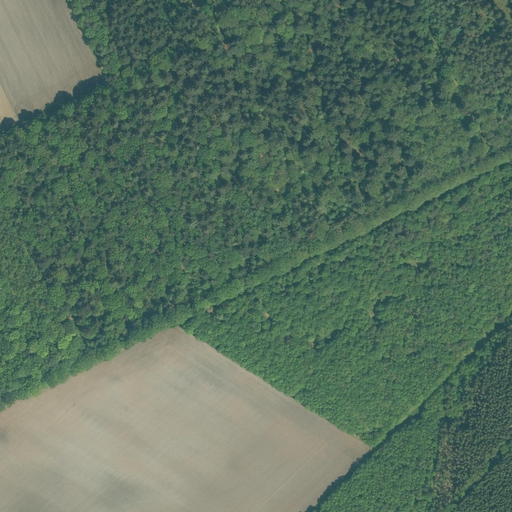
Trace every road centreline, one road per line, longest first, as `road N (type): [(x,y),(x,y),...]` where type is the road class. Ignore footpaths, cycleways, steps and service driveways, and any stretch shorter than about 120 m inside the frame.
road 1 (track): [(490,150),(90,345),(0,182)]
road 2 (track): [(0,140),(289,0)]
road 3 (track): [(300,511),(511,301)]
road 4 (track): [(490,150),(415,0)]
